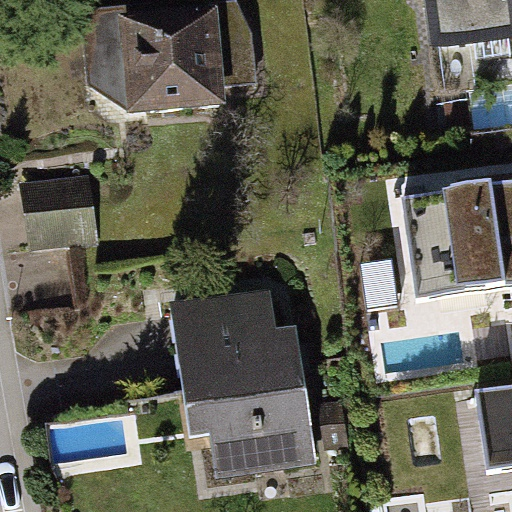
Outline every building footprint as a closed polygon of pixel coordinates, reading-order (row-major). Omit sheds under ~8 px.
[(430,0),(436,46),(473,42),(475,55),(483,60),(510,57),(508,37),(511,36),(511,7),(511,0),(430,0)] [(219,107),(218,87),(254,84),(251,40),(244,40),(243,28),(236,29),(235,7),(231,7),(232,19),(134,26),(133,11),(85,15),(91,86),(131,83),(133,113),(219,107)] [(86,183),(26,189),(35,250),(94,241),(86,183)] [(511,190),(402,207),(417,307),(511,293),(511,190)] [(270,304),(172,316),(184,397),(204,396),(216,478),(314,462),(295,331),(274,333),(270,304)] [(511,393),(477,399),(488,478),(511,474),(511,393)] [(340,405),(319,409),(327,449),(348,446),(340,405)]
